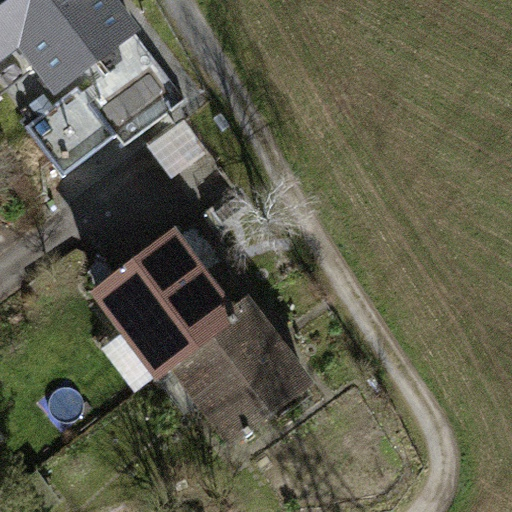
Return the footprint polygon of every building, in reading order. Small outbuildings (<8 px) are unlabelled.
[(134,32),(109,0),(0,0),(0,56),(20,41),(58,90),(134,32)] [(116,137),(78,87),(26,127),(64,177),(116,137)] [(205,150),(184,123),(168,136),(189,163),(205,150)] [(182,356),(234,317),(175,238),(99,294),(128,333),(137,326),(168,366),(182,356)] [(234,317),(182,356),(212,396),(203,403),(232,441),(307,384),(248,306),(234,317)] [(20,489),(37,511),(42,511),(56,502),(36,476),(20,489)]
